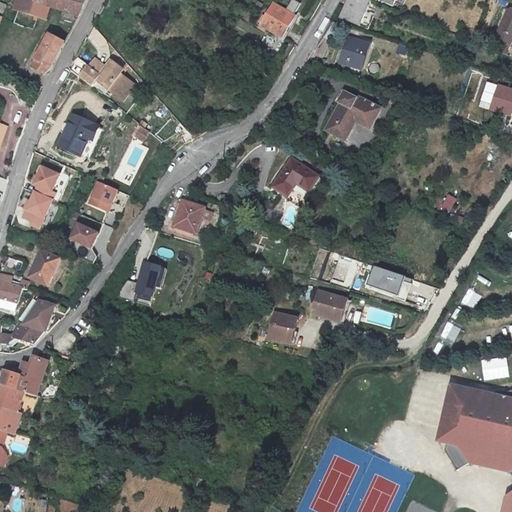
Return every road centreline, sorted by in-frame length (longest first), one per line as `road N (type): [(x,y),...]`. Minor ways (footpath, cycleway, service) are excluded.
road 1 (unclassified): [(335,0),(248,127),(165,187),(55,335),(40,349),(0,359)]
road 2 (residential): [(334,332),(406,346),(511,189)]
road 3 (unclassified): [(0,227),(20,151),(98,0)]
